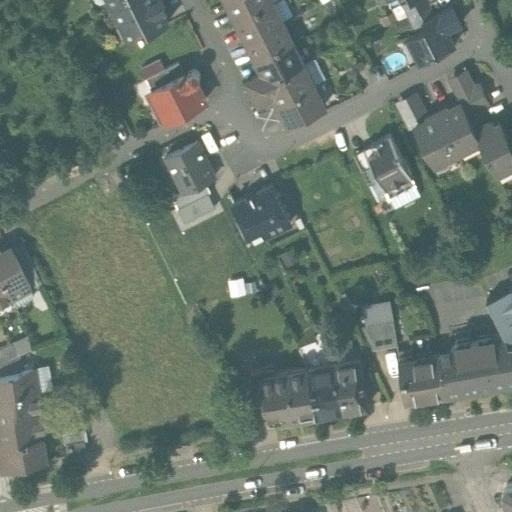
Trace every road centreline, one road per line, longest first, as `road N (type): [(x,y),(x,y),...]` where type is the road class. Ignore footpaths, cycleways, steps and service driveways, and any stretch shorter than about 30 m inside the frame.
road 1 (secondary): [(38,511),(511,427)]
road 2 (residential): [(487,41),(262,156),(237,100)]
road 3 (residential): [(237,100),(0,216)]
